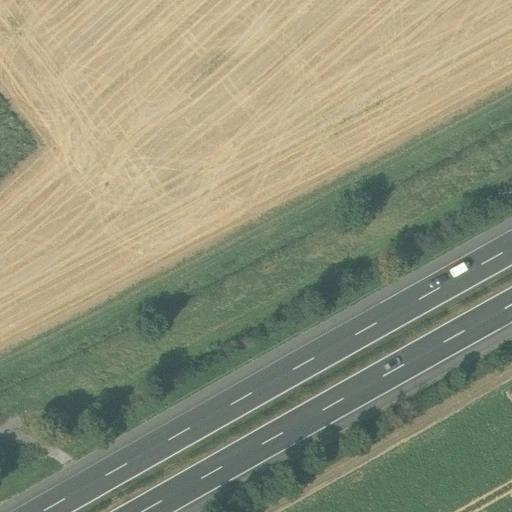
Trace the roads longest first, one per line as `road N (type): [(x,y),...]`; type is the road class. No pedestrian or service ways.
road 1 (track): [(0,369),(511,102)]
road 2 (track): [(19,425),(61,419),(511,171)]
road 3 (motorway): [(511,251),(52,511)]
road 4 (motorway): [(156,511),(511,311)]
